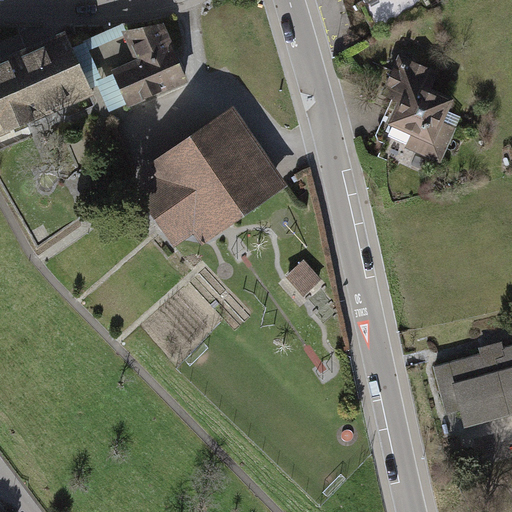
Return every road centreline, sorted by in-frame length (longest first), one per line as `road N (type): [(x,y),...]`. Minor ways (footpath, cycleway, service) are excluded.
road 1 (residential): [(419,511),(289,0)]
road 2 (residential): [(125,0),(84,7),(0,3)]
